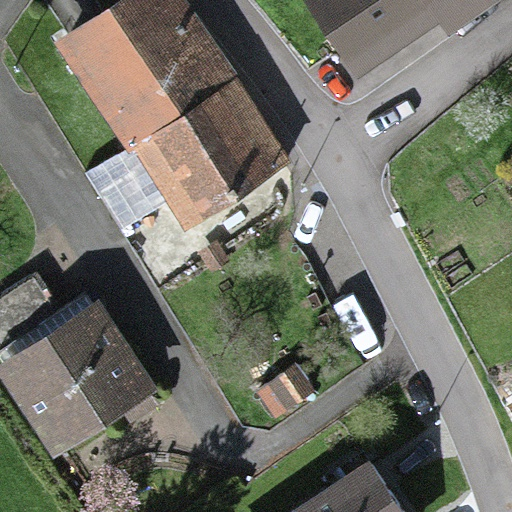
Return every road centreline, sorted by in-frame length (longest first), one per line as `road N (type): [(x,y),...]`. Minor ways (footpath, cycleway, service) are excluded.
road 1 (residential): [(500,511),(491,475),(332,153)]
road 2 (residential): [(332,153),(511,20)]
road 3 (residential): [(332,153),(214,0)]
